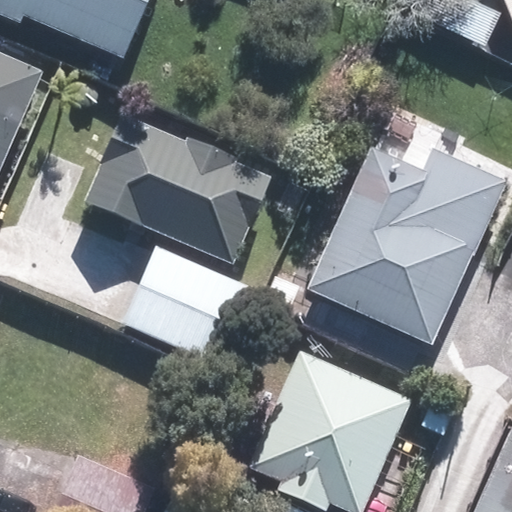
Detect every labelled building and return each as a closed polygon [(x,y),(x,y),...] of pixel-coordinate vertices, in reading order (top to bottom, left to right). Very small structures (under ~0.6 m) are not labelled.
[(158,0),(0,0),(0,9),(30,22),(33,15),(136,56),(158,0)] [(0,192),(53,68),(0,45),(0,192)] [(279,173),(129,111),(92,200),(242,261),(279,173)] [(372,137),(309,286),(438,340),(509,171),(443,144),(435,164),(372,137)] [(166,247),(132,322),(228,364),(261,288),(166,247)] [(309,352),(256,465),(357,511),(365,511),(417,402),(309,352)] [(511,511),(511,442),(480,511),(511,511)]
